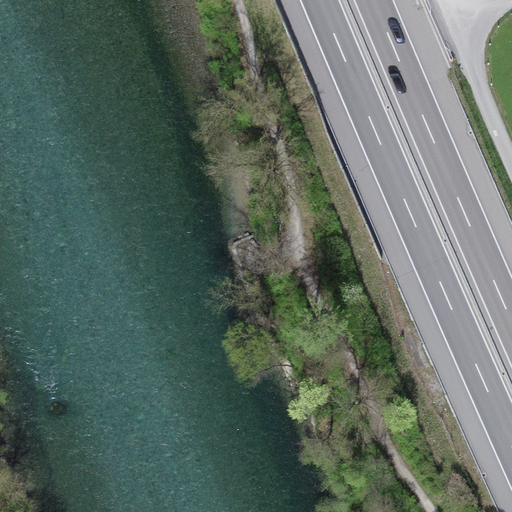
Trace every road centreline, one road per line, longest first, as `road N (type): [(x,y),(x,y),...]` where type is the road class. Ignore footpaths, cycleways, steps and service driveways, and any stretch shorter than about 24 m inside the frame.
road 1 (motorway): [(320,0),(511,445)]
road 2 (motorway): [(511,322),(373,0)]
road 3 (unclassified): [(501,0),(452,20),(511,165)]
